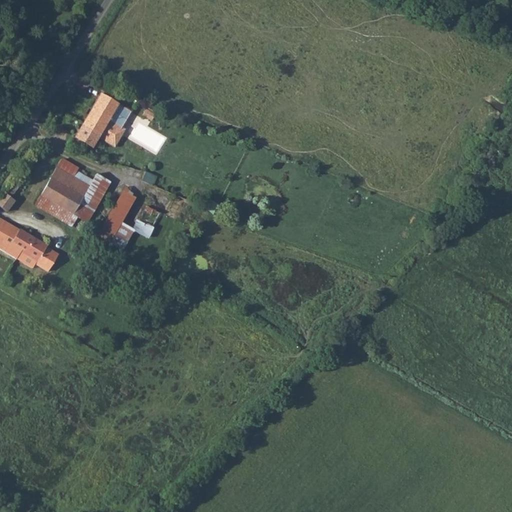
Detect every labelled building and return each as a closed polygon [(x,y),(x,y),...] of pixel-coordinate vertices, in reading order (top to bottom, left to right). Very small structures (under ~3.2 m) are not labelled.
[(130,111),(99,93),(74,137),(92,147),(98,136),(107,120),(120,127),(130,111)] [(145,109),(142,115),(150,120),(153,114),(145,109)] [(120,127),(107,120),(98,136),(114,146),(123,129),(120,127)] [(59,163),(55,169),(70,178),(73,172),(59,163)] [(55,169),(40,195),(73,215),(82,199),(87,201),(92,205),(101,188),(73,172),(70,178),(55,169)] [(15,179),(6,191),(12,195),(20,183),(15,179)] [(99,237),(125,249),(134,230),(149,238),(155,227),(137,218),(133,227),(123,222),(137,194),(123,187),(99,237)] [(2,193),(0,196),(0,207),(6,212),(13,201),(2,193)] [(73,215),(40,195),(36,202),(79,227),(92,205),(87,201),(82,199),(73,215)] [(155,225),(161,209),(135,200),(132,208),(141,211),(139,219),(155,225)] [(0,239),(23,253),(40,263),(44,265),(45,270),(50,273),(54,266),(60,256),(49,249),(50,249),(20,231),(16,230),(0,220),(0,239)] [(0,239),(0,247),(19,258),(23,253),(0,239)] [(23,253),(19,258),(37,268),(38,265),(40,263),(23,253)]
